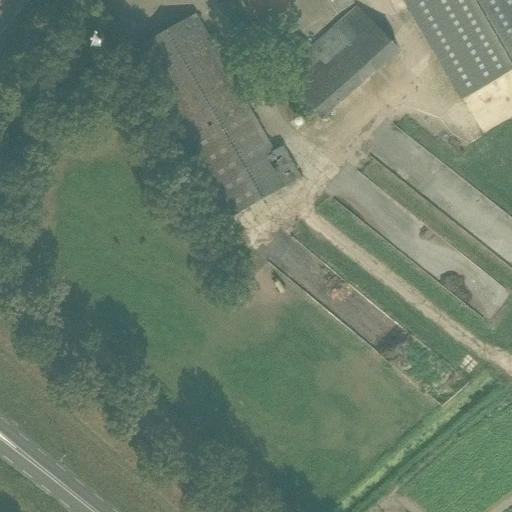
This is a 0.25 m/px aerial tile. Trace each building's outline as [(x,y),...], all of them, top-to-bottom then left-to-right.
[(246,0),(264,29),(292,12),(284,0),(246,0)] [(325,0),(331,9),(343,0),(325,0)] [(511,0),(404,0),(463,102),(511,73),(511,0)] [(279,75),(321,122),(399,53),(357,7),(311,47),(305,41),(290,55),(295,61),(279,75)] [(282,150),(273,155),(194,18),(131,54),(226,220),(298,179),(282,150)] [(375,132),(368,152),(393,171),(404,175),(416,159),(406,184),(423,190),(426,182),(415,178),(421,164),(433,169),(437,158),(436,158),(387,120),(385,120),(375,132)] [(511,229),(496,252),(511,262),(511,229)]
